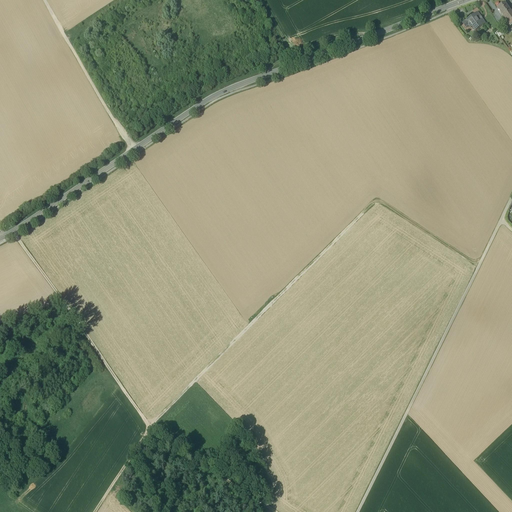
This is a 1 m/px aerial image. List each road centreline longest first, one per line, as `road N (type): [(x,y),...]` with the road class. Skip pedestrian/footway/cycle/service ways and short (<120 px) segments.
road 1 (secondary): [(465,0),(216,94),(0,238)]
road 2 (track): [(478,265),(376,199),(151,428)]
road 3 (track): [(275,511),(151,428),(74,320)]
road 4 (track): [(356,511),(478,265)]
road 5 (track): [(134,149),(47,0)]
road 6 (track): [(263,0),(295,51),(338,34),(382,30)]
